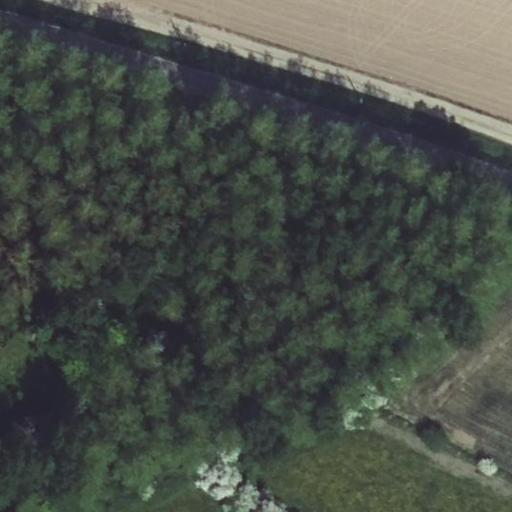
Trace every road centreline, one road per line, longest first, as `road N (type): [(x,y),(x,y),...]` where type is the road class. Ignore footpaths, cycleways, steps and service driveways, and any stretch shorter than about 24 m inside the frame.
road 1 (tertiary): [(511,185),(0,17)]
road 2 (track): [(76,0),(511,135)]
